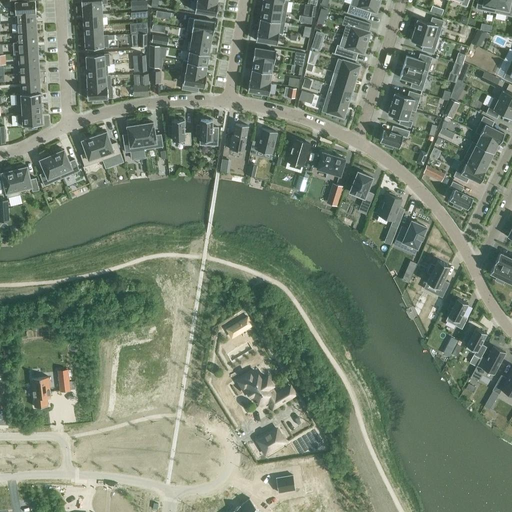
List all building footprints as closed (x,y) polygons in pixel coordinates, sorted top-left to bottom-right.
[(28,0),(9,0),(10,2),(11,13),(16,13),(35,12),(36,12),(35,0),(34,0),(28,0)] [(196,0),(195,11),(198,12),(216,15),(218,3),(217,3),(198,0),(196,0)] [(286,12),(288,1),(284,0),(282,0),(263,0),(262,8),(286,12)] [(350,4),(347,12),(368,19),(371,11),(376,13),(380,2),(373,0),(352,0),(351,4),(350,4)] [(477,0),(476,8),(495,12),(497,0),(477,0)] [(510,0),(497,0),(495,12),(511,15),(511,3),(510,3),(510,0)] [(84,15),(102,14),(101,3),(83,4),(84,15)] [(284,22),(286,12),(262,8),(260,18),(284,22)] [(36,21),(35,12),(16,13),(17,23),(36,21)] [(102,25),(102,14),(84,15),(84,26),(102,25)] [(367,43),(370,32),(368,31),(371,24),(367,22),(345,16),(342,24),(346,25),(343,35),(367,43)] [(197,19),(189,17),(187,29),(188,29),(212,33),(213,33),(215,22),(197,19)] [(417,18),(414,29),(438,37),(444,20),(432,17),(430,22),(417,18)] [(284,22),(260,18),(259,29),(283,32),(284,22)] [(36,21),(17,23),(17,33),(37,32),(36,21)] [(132,23),(133,33),(147,32),(147,22),(132,23)] [(84,26),(85,37),(103,36),(102,25),(84,26)] [(257,32),(256,40),(274,43),(277,43),(279,32),(258,28),(257,32)] [(188,29),(187,39),(191,40),(210,43),(212,33),(188,29)] [(438,37),(414,29),(411,40),(423,44),(422,50),(433,53),(438,37)] [(37,42),(37,32),(17,33),(18,43),(37,42)] [(147,33),(139,33),(139,46),(147,46),(147,33)] [(153,34),(152,41),(161,43),(162,35),(153,34)] [(103,36),(85,37),(86,48),(105,47),(109,46),(108,39),(114,39),(114,35),(108,35),(103,36)] [(358,52),(364,53),(367,43),(343,35),(340,45),(337,45),(335,53),(356,59),(358,52)] [(475,37),(471,43),(480,47),(483,41),(475,37)] [(191,40),(190,50),(209,53),(210,43),(191,40)] [(314,40),(311,47),(320,50),(322,42),(314,40)] [(38,52),(37,42),(18,43),(13,43),(14,53),(18,53),(38,52)] [(150,44),(150,55),(159,57),(159,46),(150,44)] [(276,50),(255,47),(253,58),(254,58),(273,62),(274,62),(276,50)] [(207,65),(209,53),(190,50),(188,62),(207,65)] [(39,62),(38,52),(18,53),(19,63),(39,62)] [(87,66),(107,65),(110,64),(109,53),(86,55),(87,66)] [(418,59),(406,55),(403,66),(427,74),(432,57),(420,53),(418,59)] [(150,55),(149,66),(159,68),(159,57),(150,55)] [(311,57),(309,64),(313,65),(315,66),(317,59),(311,57)] [(252,69),(272,72),(273,62),(254,58),(252,69)] [(295,58),(294,65),(297,65),(303,66),(304,60),(295,58)] [(356,78),(360,65),(354,63),(338,58),(334,71),(356,78)] [(184,61),(182,71),(185,72),(205,75),(207,65),(184,61)] [(39,62),(19,63),(20,73),(39,72),(39,62)] [(511,63),(510,62),(503,78),(510,81),(511,82),(511,63)] [(107,65),(87,66),(87,77),(108,75),(107,65)] [(427,74),(403,66),(399,77),(412,81),(410,87),(422,90),(427,74)] [(272,72),(252,69),(251,79),(270,82),(272,72)] [(160,82),(160,70),(151,70),(151,82),(158,82),(160,82)] [(458,75),(457,79),(463,82),(466,72),(460,70),(458,75)] [(352,91),(356,78),(334,71),(330,84),(352,91)] [(39,72),(20,73),(20,84),(40,82),(39,72)] [(206,75),(205,75),(185,72),(183,83),(199,86),(205,87),(206,75)] [(449,72),(447,80),(455,83),(457,79),(458,75),(451,73),(449,72)] [(481,79),(495,86),(499,79),(484,72),(481,79)] [(313,81),(326,84),(328,76),(315,73),(313,81)] [(110,75),(108,75),(87,77),(88,87),(111,86),(110,75)] [(305,77),(303,85),(310,87),(312,79),(305,77)] [(123,88),(133,85),(131,79),(121,82),(123,88)] [(269,94),(271,83),(270,82),(251,79),(249,79),(248,90),(253,91),(253,95),(261,97),(262,93),(269,94)] [(40,82),(20,84),(21,94),(41,93),(40,82)] [(149,84),(140,84),(141,96),(149,95),(149,84)] [(348,104),(352,91),(330,84),(326,97),(348,104)] [(113,97),(112,86),(111,86),(88,87),(87,88),(88,99),(94,98),(94,103),(102,102),(102,98),(113,97)] [(289,87),(288,97),(295,98),(296,88),(289,87)] [(453,88),(450,97),(457,100),(461,92),(453,88)] [(511,93),(506,90),(503,89),(498,99),(511,105),(511,93)] [(302,90),(300,99),(306,101),(309,92),(302,90)] [(407,96),(395,92),(391,103),(416,110),(421,94),(409,90),(407,96)] [(445,90),(442,98),(448,99),(451,92),(445,90)] [(41,103),(41,93),(21,94),(16,94),(17,104),(22,104),(41,103)] [(346,109),(348,104),(326,97),(322,111),(344,117),(346,109)] [(494,97),(486,112),(496,117),(497,118),(499,112),(511,118),(511,116),(511,105),(498,99),(494,97)] [(42,113),(41,103),(22,104),(22,114),(42,113)] [(412,121),(408,120),(411,109),(391,103),(388,114),(401,118),(399,123),(410,127),(412,121)] [(447,106),(444,114),(452,118),(455,110),(447,106)] [(42,113),(22,114),(18,115),(18,125),(28,125),(28,129),(37,128),(37,124),(42,124),(42,113)] [(483,116),(475,131),(481,134),(498,142),(499,143),(504,133),(491,126),(494,121),(483,116)] [(172,125),(168,125),(169,134),(173,134),(173,140),(185,140),(185,144),(191,144),(190,132),(184,132),(184,119),(172,119),(172,125)] [(201,125),(196,125),(196,133),(200,133),(200,144),(218,145),(218,127),(212,126),(213,119),(201,119),(201,125)] [(143,123),(141,124),(145,149),(164,146),(162,134),(155,135),(153,122),(150,122),(150,120),(143,121),(143,123)] [(124,140),(125,152),(145,149),(141,124),(137,124),(137,122),(130,123),(131,125),(127,126),(129,139),(124,140)] [(229,148),(244,151),(248,125),(236,123),(234,135),(232,134),(229,148)] [(461,135),(464,129),(450,123),(448,129),(461,135)] [(391,131),(383,129),(380,140),(385,142),(384,146),(392,148),(393,144),(400,146),(403,136),(407,137),(409,130),(398,127),(393,125),(391,131)] [(442,126),(439,132),(445,135),(448,129),(442,126)] [(277,132),(262,128),(259,142),(253,140),(250,153),(256,155),(257,150),(272,154),(277,132)] [(107,131),(94,136),(103,160),(121,153),(117,142),(111,144),(107,131)] [(476,143),(493,152),(498,142),(481,134),(476,143)] [(103,160),(94,136),(82,140),(86,152),(81,154),(85,166),(103,160)] [(310,143),(294,138),(287,161),(303,166),(310,143)] [(489,162),(493,152),(476,143),(472,141),(467,151),(489,162)] [(55,153),(52,154),(62,177),(80,170),(75,159),(69,161),(64,149),(61,150),(60,148),(54,151),(55,153)] [(315,155),(313,162),(318,163),(317,167),(319,168),(318,170),(325,171),(325,170),(339,174),(344,156),(322,150),(320,156),(315,155)] [(422,150),(420,156),(426,158),(428,152),(422,150)] [(489,162),(467,151),(462,161),(484,171),(489,162)] [(43,158),(40,159),(45,171),(40,174),(45,185),(62,177),(52,154),(49,155),(49,153),(42,156),(43,158)] [(462,161),(461,160),(453,176),(466,182),(467,182),(469,177),(480,182),(485,172),(484,171),(462,161)] [(17,168),(14,169),(19,189),(32,186),(33,191),(39,189),(36,177),(30,179),(27,166),(24,167),(23,164),(17,166),(17,168)] [(426,164),(423,172),(432,176),(441,181),(445,174),(436,169),(426,164)] [(5,171),(2,172),(8,197),(21,194),(19,189),(14,169),(12,170),(11,167),(4,169),(5,171)] [(373,177),(358,171),(350,191),(364,197),(358,210),(365,213),(373,193),(367,191),(373,177)] [(300,175),(296,189),(304,191),(308,177),(300,175)] [(464,186),(453,181),(450,186),(454,188),(449,199),(455,201),(453,205),(460,209),(462,205),(468,208),(473,197),(461,191),(464,186)] [(333,183),(328,197),(339,200),(343,186),(333,183)] [(391,224),(397,227),(403,213),(397,211),(402,199),(395,196),(395,194),(390,192),(389,194),(387,193),(378,214),(393,220),(391,224)] [(8,199),(0,199),(0,220),(9,220),(9,208),(8,199)] [(401,229),(394,244),(404,248),(406,244),(407,243),(417,247),(423,234),(426,226),(411,220),(406,232),(401,229)] [(391,224),(384,242),(390,244),(397,227),(391,224)] [(511,258),(500,252),(495,262),(511,270),(511,258)] [(431,264),(428,271),(431,273),(427,282),(439,288),(436,293),(442,296),(449,282),(443,280),(450,265),(438,259),(435,265),(431,264)] [(410,261),(402,280),(408,283),(416,263),(410,261)] [(511,270),(495,262),(490,272),(497,276),(495,279),(503,283),(505,280),(511,283),(511,270)] [(447,308),(451,310),(446,320),(462,328),(467,317),(462,314),(468,303),(457,297),(455,303),(451,301),(447,308)] [(248,316),(239,322),(244,330),(252,324),(248,316)] [(473,332),(470,330),(466,337),(469,339),(466,345),(476,350),(474,354),(480,358),(487,346),(481,343),(487,332),(476,327),(473,332)] [(461,339),(456,347),(462,351),(467,343),(461,339)] [(506,352),(494,345),(487,359),(482,356),(471,375),(480,380),(485,369),(494,374),(506,352)] [(70,365),(60,365),(61,386),(71,385),(70,365)] [(511,368),(507,378),(501,375),(492,389),(499,393),(501,389),(511,394),(511,368)] [(260,369),(238,382),(243,390),(246,388),(250,395),(254,393),(260,402),(272,394),(276,400),(297,387),(293,381),(278,390),(273,383),(276,381),(272,375),(266,378),(260,369)] [(50,370),(32,371),(34,400),(47,399),(47,391),(51,390),(50,370)] [(469,383),(466,388),(473,392),(476,387),(469,383)] [(466,392),(463,398),(471,401),(474,394),(466,392)] [(488,397),(483,406),(489,409),(494,401),(488,397)] [(278,427),(257,440),(266,453),(283,442),(286,440),(285,439),(278,427)] [(302,460),(284,462),(286,476),(303,474),(302,460)] [(268,511),(275,506),(261,490),(237,511),(268,511)]
